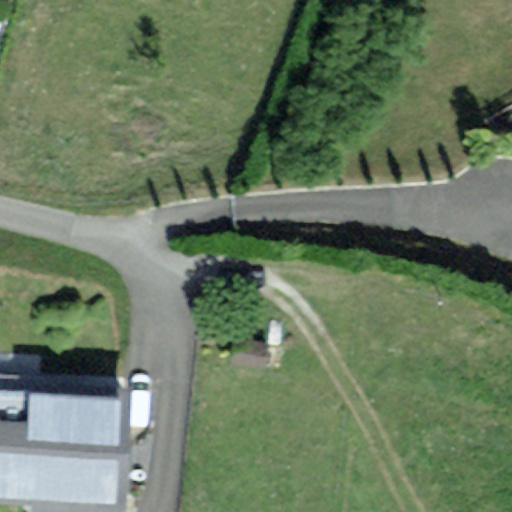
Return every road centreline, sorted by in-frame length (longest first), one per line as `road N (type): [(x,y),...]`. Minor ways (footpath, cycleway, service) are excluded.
road 1 (track): [(413,511),(275,286),(183,247),(133,250)]
road 2 (residential): [(0,205),(127,237)]
